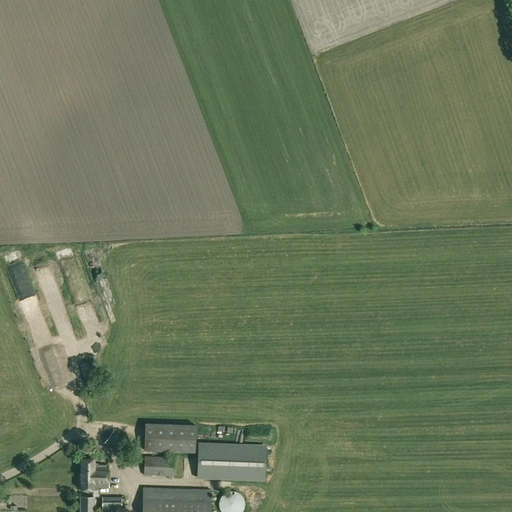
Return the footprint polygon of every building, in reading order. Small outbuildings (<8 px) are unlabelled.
[(85,383),(89,382),(91,387),(97,385),(96,380),(100,379),(95,360),(80,365),(85,383)] [(196,425),(145,423),(144,450),(195,453),(196,425)] [(111,430),(103,442),(129,461),(136,454),(127,447),(129,444),(111,430)] [(200,445),(199,478),(265,480),(266,447),(200,445)] [(175,457),(145,456),(144,475),(174,476),(175,457)] [(81,459),(81,465),(81,489),(94,490),(94,489),(98,489),(98,487),(109,487),(109,465),(94,465),(94,459),(81,459)] [(142,511),(211,511),(212,489),(143,487),(142,511)] [(242,511),(243,511),(244,510),(244,509),(245,508),(245,507),(245,506),(245,505),(245,504),(245,503),(245,502),(245,501),(244,500),(244,499),(244,498),(243,497),(242,496),(242,495),(240,494),(240,493),(238,492),(237,492),(235,491),(233,491),(232,491),(230,491),(229,492),(227,492),(226,493),(225,493),(223,495),(222,497),(221,498),(221,499),(220,500),(220,501),(219,502),(219,503),(219,504),(219,505),(219,506),(220,507),(220,509),(221,511),(242,511)] [(94,511),(94,497),(81,497),(80,511),(94,511)] [(101,511),(121,511),(122,498),(102,497),(101,511)]
